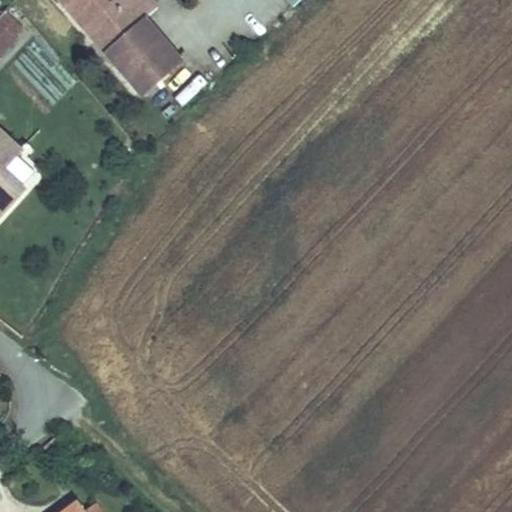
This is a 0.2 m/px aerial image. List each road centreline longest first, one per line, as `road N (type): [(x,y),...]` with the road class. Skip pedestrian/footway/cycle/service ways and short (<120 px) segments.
road 1 (track): [(181,511),(83,410),(38,391)]
road 2 (residential): [(0,442),(30,416),(38,391),(20,359),(0,344)]
